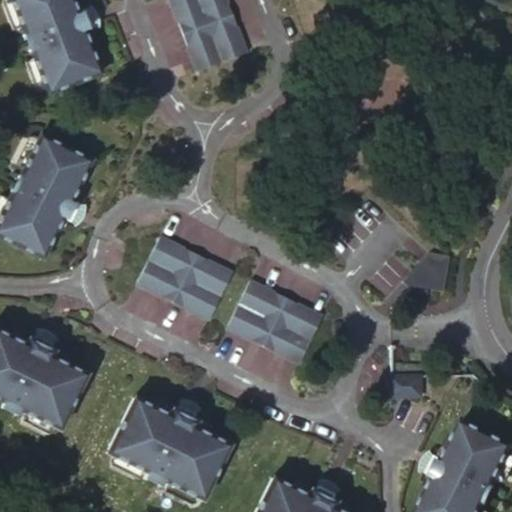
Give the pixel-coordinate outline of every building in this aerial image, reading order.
[(66,0),(5,0),(20,36),(25,33),(30,46),(24,48),(42,93),(96,73),(78,29),(86,26),(79,10),(72,13),(66,0)] [(222,0),(165,0),(192,71),(241,52),(222,0)] [(20,36),(24,48),(30,46),(25,33),(20,36)] [(8,190),(0,206),(0,240),(38,259),(59,217),(66,221),(74,206),(66,202),(87,161),(35,135),(14,178),(19,181),(13,193),(8,190)] [(14,178),(8,190),(13,193),(19,181),(14,178)] [(152,235),(129,283),(200,319),(223,271),(152,235)] [(422,251),(413,285),(443,292),(451,258),(422,251)] [(246,282),(223,330),(295,365),(318,318),(246,282)] [(0,335),(0,402),(1,399),(14,405),(11,410),(55,431),(81,375),(40,355),(43,348),(28,340),(24,348),(0,335)] [(392,373),(392,389),(417,388),(416,372),(392,373)] [(1,399),(0,402),(0,405),(11,410),(14,405),(1,399)] [(158,482),(201,503),(228,447),(186,427),(190,419),(175,412),(171,419),(129,399),(102,455),(146,476),(148,471),(160,476),(158,482)] [(433,478),(415,511),(480,511),(486,501),(480,498),(486,486),(492,489),(511,447),(511,444),(461,421),(440,462),(433,459),(425,474),(433,478)] [(146,476),(158,482),(160,476),(148,471),(146,476)] [(270,480),(253,511),(336,511),(326,507),(329,500),(314,492),(311,499),(270,480)] [(486,486),(480,498),(486,501),(492,489),(486,486)]
